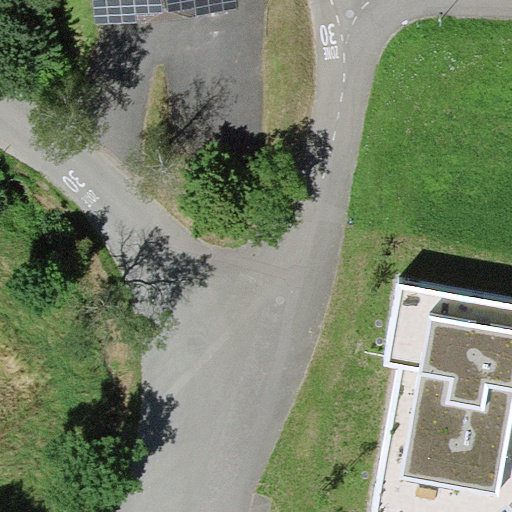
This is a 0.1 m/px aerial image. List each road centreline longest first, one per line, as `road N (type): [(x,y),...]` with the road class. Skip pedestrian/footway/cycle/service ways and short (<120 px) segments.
road 1 (unclassified): [(248,343),(334,145),(347,68),(345,9)]
road 2 (unclassified): [(248,343),(0,113)]
road 3 (unclassified): [(182,511),(248,343)]
